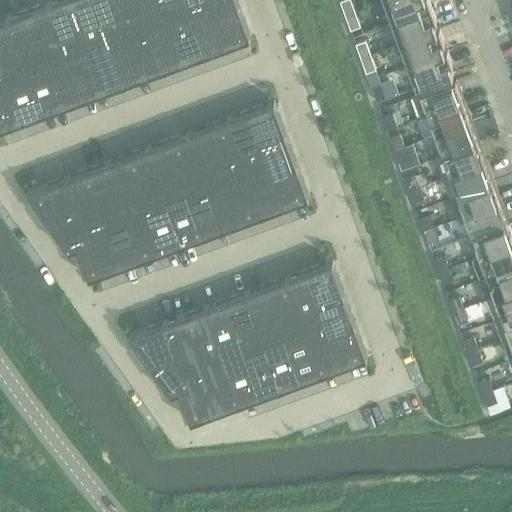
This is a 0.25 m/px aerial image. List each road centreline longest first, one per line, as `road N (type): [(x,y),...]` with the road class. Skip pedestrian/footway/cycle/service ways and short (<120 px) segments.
road 1 (unclassified): [(406,366),(188,444),(96,309)]
road 2 (unclassified): [(0,168),(300,59)]
road 3 (unclassified): [(96,309),(353,212)]
road 4 (unclassified): [(112,511),(0,368)]
road 5 (unclassified): [(96,309),(0,168)]
road 6 (unclassified): [(406,366),(353,212)]
road 7 (unclassified): [(353,212),(300,59)]
road 8 (residential): [(511,114),(470,0)]
